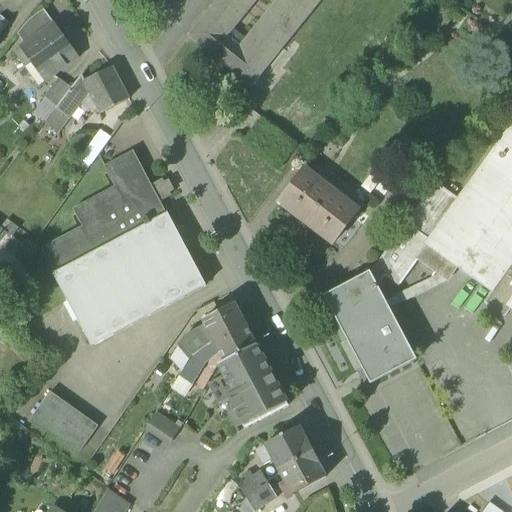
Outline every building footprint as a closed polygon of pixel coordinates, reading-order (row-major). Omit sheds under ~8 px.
[(227,69),(250,88),(252,87),(252,86),(295,32),(320,0),(218,0),(190,36),(189,36),(188,37),(212,57),(213,55),(228,67),(227,69)] [(430,20),(442,30),(457,10),(445,1),(430,20)] [(17,35),(24,45),(53,24),(43,10),(29,21),(17,35)] [(0,34),(9,24),(0,16),(0,34)] [(20,48),(20,49),(31,63),(45,83),(70,65),(66,60),(74,54),(53,24),(24,45),(20,48)] [(25,68),(31,63),(20,49),(14,53),(25,68)] [(66,60),(70,65),(78,59),(74,54),(66,60)] [(31,63),(25,68),(39,87),(45,83),(31,63)] [(84,83),(89,93),(96,107),(100,115),(129,100),(112,68),(85,82),(84,83)] [(82,76),(57,109),(69,120),(82,103),(89,93),(84,83),(85,82),(82,76)] [(45,98),(56,106),(70,88),(59,80),(45,98)] [(88,111),(96,107),(89,93),(82,103),(88,111)] [(56,106),(45,98),(33,114),(44,122),(56,106)] [(59,133),(69,120),(57,109),(46,124),(59,133)] [(245,143),(277,168),(295,146),(262,120),(245,143)] [(511,124),(487,159),(511,177),(511,124)] [(79,159),(89,166),(110,138),(100,131),(79,159)] [(41,250),(55,275),(166,216),(132,152),(103,167),(114,187),(73,209),(82,226),(45,246),(41,250)] [(494,288),(511,262),(511,177),(487,159),(458,200),(428,241),(430,242),(457,262),(494,288)] [(278,204),(305,225),(328,194),(316,185),(319,180),(304,169),(278,204)] [(163,199),(175,193),(167,178),(155,184),(163,199)] [(316,185),(328,194),(331,190),(319,180),(316,185)] [(385,277),(398,287),(399,285),(400,285),(419,259),(418,259),(430,242),(428,241),(458,200),(435,183),(373,269),(385,277)] [(344,199),(331,190),(328,194),(341,204),(344,199)] [(341,204),(328,194),(305,225),(332,245),(359,210),(344,199),(341,204)] [(168,215),(166,216),(55,275),(54,275),(92,347),(206,286),(168,215)] [(0,241),(0,258),(11,267),(25,249),(6,234),(0,241)] [(448,275),(457,262),(430,242),(418,259),(419,259),(436,272),(438,269),(448,275)] [(511,262),(494,288),(494,289),(484,304),(504,318),(511,306),(511,262)] [(373,269),(370,274),(377,288),(385,277),(373,269)] [(324,297),(370,384),(415,360),(377,288),(370,274),(369,273),(324,297)] [(202,321),(205,327),(213,343),(246,326),(235,304),(202,321)] [(256,346),(246,326),(213,343),(218,352),(224,363),(256,346)] [(194,357),(213,343),(205,327),(184,338),(180,344),(194,357)] [(185,370),(197,378),(204,365),(218,352),(213,343),(194,357),(185,370)] [(272,376),(256,346),(224,363),(219,366),(224,376),(235,395),(272,376)] [(454,409),(465,404),(441,355),(430,360),(454,409)] [(235,396),(235,395),(224,376),(208,385),(219,405),(228,400),(235,396)] [(288,406),(272,376),(235,395),(235,396),(228,400),(235,412),(229,415),(237,429),(242,426),(244,429),(288,406)] [(32,419),(79,453),(97,427),(50,393),(32,419)] [(145,430),(168,445),(178,430),(155,415),(145,430)] [(264,446),(267,451),(272,461),(278,471),(313,453),(300,428),(264,446)] [(265,465),(272,461),(267,451),(260,454),(265,465)] [(278,471),(285,484),(290,496),(291,497),(324,479),(318,468),(320,467),(313,453),(278,471)] [(237,487),(245,500),(269,486),(260,472),(237,487)] [(284,499),(290,496),(285,484),(278,487),(284,499)] [(269,486),(245,500),(252,511),(254,511),(276,499),(269,486)] [(94,511),(126,511),(130,506),(108,490),(94,511)] [(241,511),(252,511),(245,500),(239,508),(241,511)]
